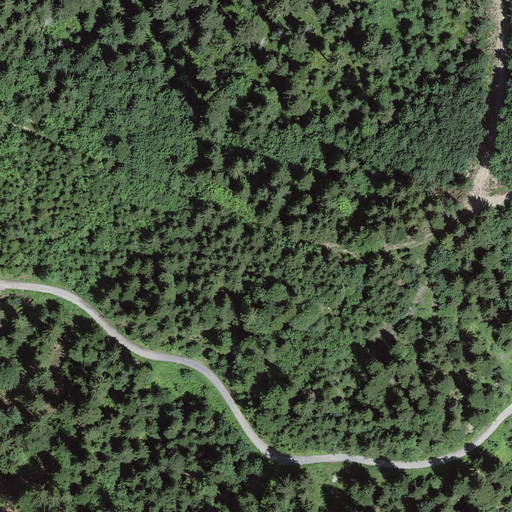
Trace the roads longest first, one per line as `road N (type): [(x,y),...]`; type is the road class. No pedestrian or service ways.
road 1 (track): [(511,408),(474,446),(436,460),(284,459),(261,446),(199,367),(136,350),(59,292),(0,282)]
road 2 (track): [(0,118),(269,232),(349,254),(401,252),(511,193)]
